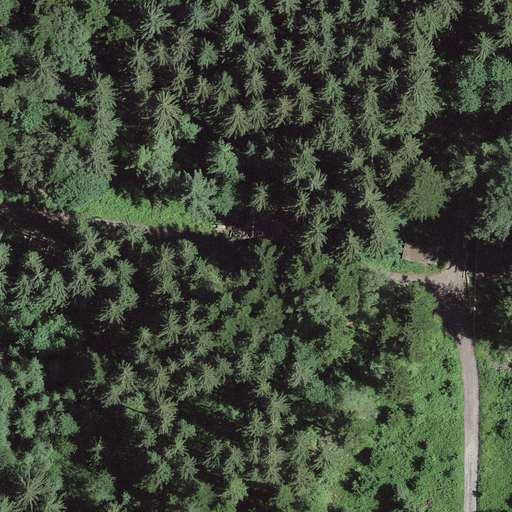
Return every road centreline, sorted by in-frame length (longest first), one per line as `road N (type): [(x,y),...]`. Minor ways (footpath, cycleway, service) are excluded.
road 1 (track): [(468,511),(470,351),(437,302),(368,274),(0,199)]
road 2 (track): [(437,302),(459,221),(456,56),(470,0)]
